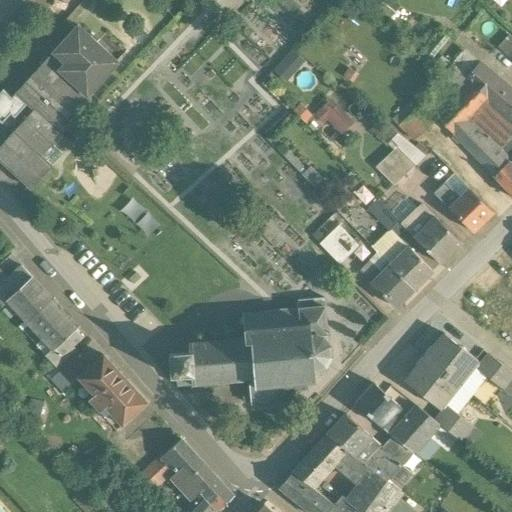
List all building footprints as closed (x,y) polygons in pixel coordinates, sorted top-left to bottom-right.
[(78,24),(53,52),(64,63),(58,69),(86,95),(117,61),(78,24)] [(511,35),(509,33),(497,47),(511,59),(511,35)] [(34,109),(0,145),(0,160),(31,188),(52,165),(63,153),(52,143),(61,133),(56,128),(86,95),(58,69),(64,63),(53,52),(11,97),(3,89),(0,92),(0,121),(2,123),(10,114),(14,117),(27,103),(34,109)] [(511,89),(480,63),(467,76),(486,95),(486,96),(511,117),(511,89)] [(466,76),(447,97),(436,87),(422,101),(437,117),(452,132),(468,115),(486,96),(486,95),(467,76),(466,76)] [(511,132),(511,117),(486,96),(468,115),(495,143),(499,146),(511,132)] [(354,121),(330,99),(316,113),(340,136),(354,121)] [(437,117),(422,101),(413,111),(428,126),(437,117)] [(495,143),(468,115),(452,132),(479,159),(495,143)] [(511,165),(509,162),(496,149),(499,146),(495,143),(479,159),(511,193),(511,165)] [(415,163),(397,145),(386,155),(404,174),(415,163)] [(404,174),(386,155),(375,166),(393,184),(404,174)] [(469,188),(459,197),(444,182),(434,192),(449,206),(448,207),(472,231),(492,211),(469,188)] [(398,220),(380,202),(370,211),(388,229),(390,227),(398,220)] [(424,206),(403,226),(413,236),(429,221),(426,217),(431,212),(424,206)] [(460,242),(434,216),(429,221),(413,236),(439,263),(460,242)] [(357,242),(338,223),(318,242),(337,261),(357,242)] [(408,246),(390,227),(388,229),(371,245),(378,252),(389,263),(408,246)] [(431,270),(408,245),(408,246),(389,263),(413,288),(431,270)] [(378,252),(369,260),(381,272),(389,263),(378,252)] [(369,260),(359,270),(371,281),(381,272),(369,260)] [(413,288),(389,263),(381,272),(371,281),(370,282),(394,306),(413,288)] [(51,297),(21,266),(0,285),(0,304),(1,306),(8,300),(26,320),(51,297)] [(129,278),(134,283),(140,276),(136,271),(129,278)] [(298,307),(242,313),(244,337),(188,343),(189,351),(169,353),(170,376),(176,375),(176,384),(248,378),(249,389),(240,390),(241,400),(250,399),(250,402),(295,398),(294,388),(307,387),(307,380),(315,379),(313,369),(317,368),(321,367),(324,364),(327,361),(329,358),(330,354),(330,350),(330,346),(328,342),(327,340),(323,296),(297,299),(298,307)] [(51,297),(26,320),(52,348),(53,349),(65,339),(78,326),(51,297)] [(78,326),(65,339),(72,346),(86,334),(78,326)] [(477,359),(443,332),(424,356),(457,383),(477,359)] [(65,339),(53,349),(52,348),(45,354),(56,367),(75,349),(72,346),(65,339)] [(92,342),(68,367),(79,378),(103,354),(92,342)] [(511,372),(511,371),(488,353),(477,367),(501,387),(507,379),(511,372)] [(147,402),(103,354),(79,378),(94,395),(88,400),(98,411),(104,405),(122,425),(147,402)] [(457,383),(424,356),(404,381),(438,408),(457,383)] [(79,378),(68,367),(61,374),(72,384),(79,378)] [(399,406),(374,383),(355,403),(380,426),(398,406),(399,406)] [(438,422),(417,405),(407,417),(391,434),(413,451),(438,422)] [(398,406),(380,426),(390,435),(391,434),(407,417),(398,406)] [(472,424),(453,408),(440,423),(459,439),(472,424)] [(370,436),(345,413),(326,434),(352,455),(367,439),(370,436)] [(326,434),(291,471),(312,488),(312,487),(334,463),(355,483),(365,471),(369,475),(372,471),(363,465),(363,464),(352,455),(326,434)] [(363,464),(363,465),(372,471),(387,481),(413,451),(391,434),(390,435),(363,464)] [(233,495),(180,438),(161,455),(172,468),(167,473),(168,474),(194,502),(183,511),(216,511),(218,511),(233,495)] [(378,448),(367,439),(352,455),(363,464),(378,448)] [(413,451),(387,481),(400,489),(426,461),(413,451)] [(161,455),(151,464),(141,474),(154,486),(168,474),(167,473),(172,468),(161,455)] [(312,488),(291,471),(278,486),(309,511),(327,511),(334,504),(312,487),(312,488)] [(387,481),(372,471),(369,475),(360,485),(348,501),(361,511),(362,511),(383,511),(400,489),(387,481)] [(334,504),(327,511),(360,511),(361,511),(348,501),(341,496),(334,504)]
